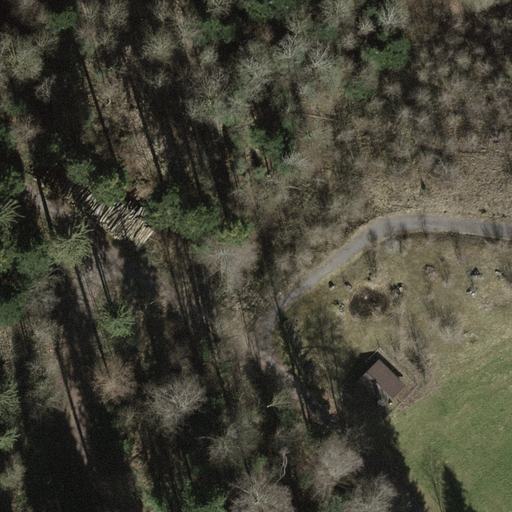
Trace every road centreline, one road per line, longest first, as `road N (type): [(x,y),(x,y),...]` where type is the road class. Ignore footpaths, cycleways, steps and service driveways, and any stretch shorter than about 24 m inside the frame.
road 1 (track): [(103,250),(210,319),(417,511)]
road 2 (track): [(511,237),(426,220),(374,232),(238,344)]
road 3 (track): [(119,511),(92,475),(75,349),(103,250)]
road 4 (track): [(0,184),(103,250)]
